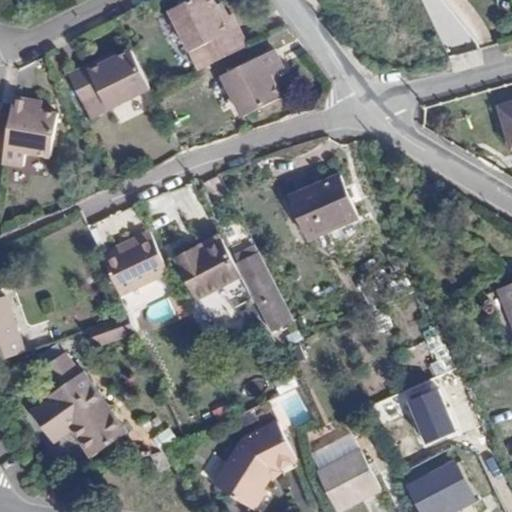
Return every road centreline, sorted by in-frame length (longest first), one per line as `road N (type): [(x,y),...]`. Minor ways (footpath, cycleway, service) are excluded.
road 1 (residential): [(369,107),(399,137),(511,209)]
road 2 (residential): [(511,66),(369,107)]
road 3 (residential): [(291,0),(369,107)]
